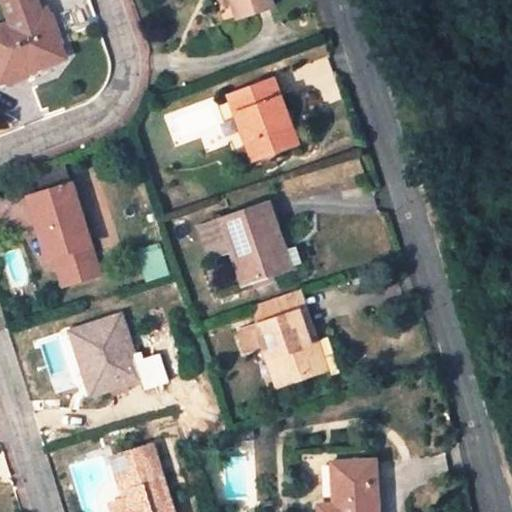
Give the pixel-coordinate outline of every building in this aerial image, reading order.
[(2,0),(11,22),(0,26),(0,79),(0,80),(38,67),(65,57),(46,8),(41,10),(37,0),(2,0)] [(71,0),(73,30),(90,29),(89,0),(71,0)] [(272,5),(270,0),(232,0),(238,16),(272,5)] [(38,67),(0,80),(3,87),(40,74),(38,67)] [(290,124),(273,80),(231,95),(247,140),(258,136),(266,156),(293,146),(285,126),(290,124)] [(298,144),(290,124),(285,126),(293,146),(298,144)] [(258,136),(247,140),(254,160),(266,156),(258,136)] [(99,274),(72,184),(29,197),(37,225),(43,223),(53,257),(56,257),(65,284),(99,274)] [(269,205),(200,229),(207,250),(229,242),(232,251),(243,284),(260,278),(283,271),(271,238),(279,235),(269,205)] [(291,268),(279,235),(271,238),(283,271),(285,270),(291,268)] [(229,242),(207,250),(210,258),(232,251),(229,242)] [(147,279),(168,275),(162,249),(141,253),(147,279)] [(262,285),(287,276),(285,270),(283,271),(260,278),(262,285)] [(308,286),(260,303),(267,323),(299,311),(306,310),(315,307),(308,286)] [(310,344),(317,343),(306,310),(299,311),(310,344)] [(267,323),(240,332),(246,349),(263,343),(269,358),(278,355),(287,384),(326,371),(317,343),(310,344),(299,311),(267,323)] [(142,379),(122,316),(71,332),(81,365),(94,361),(104,391),(110,389),(128,383),(142,379)] [(278,355),(269,358),(279,387),(287,384),(278,355)] [(94,361),(81,365),(91,395),(104,391),(94,361)] [(128,383),(110,389),(112,399),(131,393),(128,383)] [(173,511),(154,447),(113,459),(125,499),(111,505),(113,511),(173,511)] [(376,511),(374,462),(334,464),(335,497),(339,497),(340,508),(330,509),(330,505),(320,506),(320,511),(376,511)]
